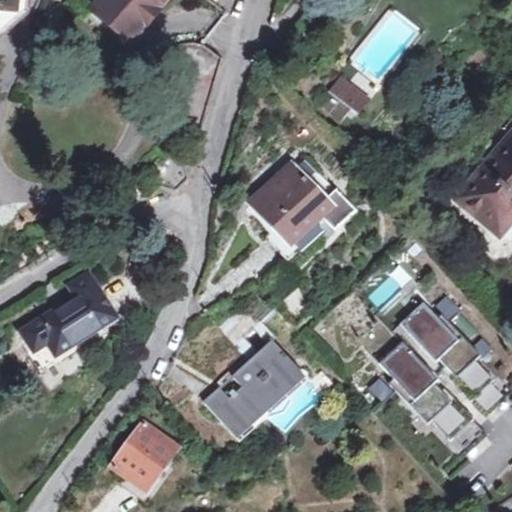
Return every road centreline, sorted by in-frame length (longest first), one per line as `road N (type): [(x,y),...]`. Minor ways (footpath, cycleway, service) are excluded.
road 1 (tertiary): [(199,214),(197,252),(180,299),(114,415),(39,511)]
road 2 (tertiary): [(260,0),(203,170),(199,214)]
road 3 (residential): [(199,214),(152,212),(0,294)]
